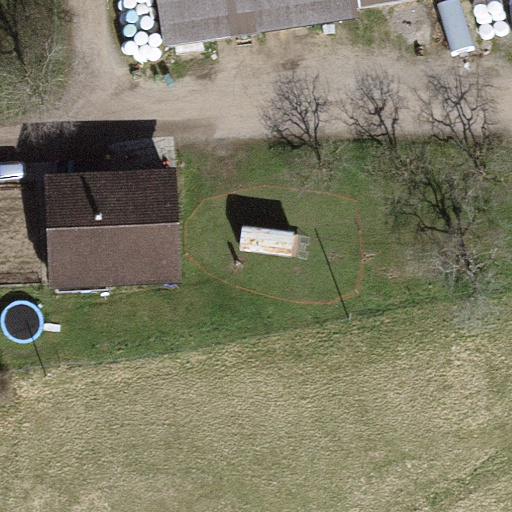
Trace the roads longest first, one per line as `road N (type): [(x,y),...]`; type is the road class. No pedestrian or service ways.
road 1 (track): [(0,137),(333,117)]
road 2 (residential): [(511,122),(333,117)]
